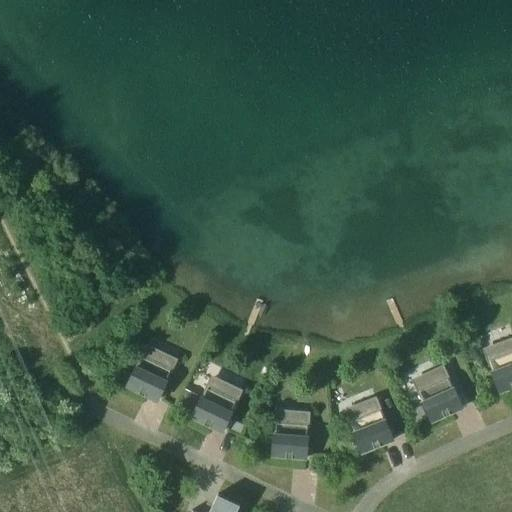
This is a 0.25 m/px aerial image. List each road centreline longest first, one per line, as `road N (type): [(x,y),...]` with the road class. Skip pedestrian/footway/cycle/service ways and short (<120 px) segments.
road 1 (residential): [(303,511),(53,394)]
road 2 (residential): [(511,432),(386,490),(370,511)]
